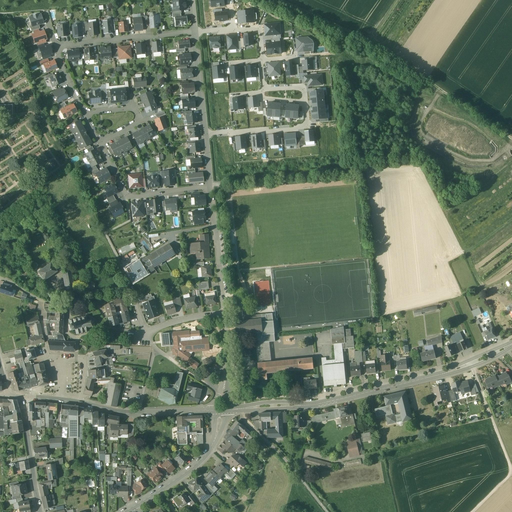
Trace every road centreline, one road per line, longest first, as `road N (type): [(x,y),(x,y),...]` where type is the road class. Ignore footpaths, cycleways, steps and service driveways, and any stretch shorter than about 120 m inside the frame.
road 1 (track): [(511,138),(371,43),(276,0)]
road 2 (track): [(211,187),(424,167)]
road 3 (secondary): [(223,409),(127,412),(23,396)]
road 4 (secondary): [(223,409),(199,461),(124,511)]
road 5 (secondary): [(447,372),(306,404)]
road 6 (residential): [(211,187),(125,196),(100,145)]
road 7 (residential): [(54,47),(196,32)]
road 8 (residential): [(225,313),(211,187)]
